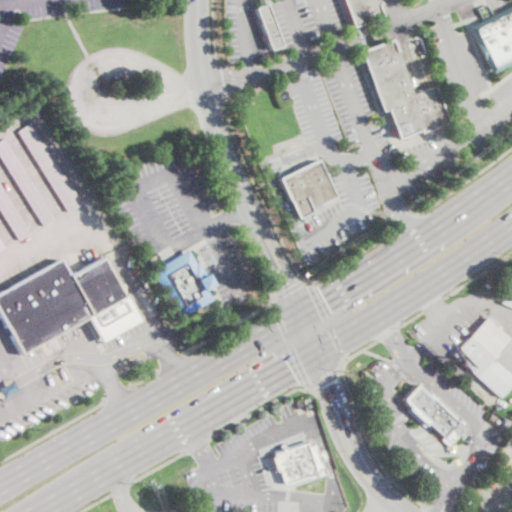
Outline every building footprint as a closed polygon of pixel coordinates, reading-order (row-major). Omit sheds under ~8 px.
[(352,26),(351,26),(341,0),(378,0),(380,3),(377,4),(380,15),(381,15),(352,26)] [(511,61),(501,67),(490,73),(480,54),(466,27),(475,23),(511,3),(511,61)] [(273,23),(274,25),(276,25),(283,44),(283,45),(281,46),(269,50),(254,9),(265,5),(268,4),(275,23),(273,23)] [(391,39),(412,95),(430,88),(434,87),(447,122),(444,123),(420,132),(420,130),(408,135),(405,141),(388,133),(391,125),(385,109),(380,111),(359,53),(358,52),(391,39)] [(80,203),(67,211),(17,132),(31,123),(80,203)] [(53,219),(42,226),(0,158),(0,140),(3,139),(53,219)] [(310,212),(296,218),(277,178),(317,159),(334,196),(308,208),(310,212)] [(28,233),(17,240),(0,212),(0,187),(24,226),(28,233)] [(188,252),(194,263),(198,261),(212,285),(205,289),(211,300),(177,320),(149,271),(187,250),(188,252)] [(101,258),(122,296),(125,294),(139,320),(99,342),(86,317),(19,354),(0,319),(0,291),(58,259),(67,275),(100,256),(101,258)] [(511,382),(498,397),(487,387),(474,375),(451,354),(485,317),(511,341),(511,382)] [(400,399),(408,406),(405,409),(422,426),(425,422),(441,436),(439,438),(447,445),(463,428),(415,382),(400,399)] [(510,420),(503,432),(498,429),(503,420),(501,419),(503,416),(510,420)] [(307,439),(312,454),(316,452),(323,473),(280,487),(269,452),(307,439)]
